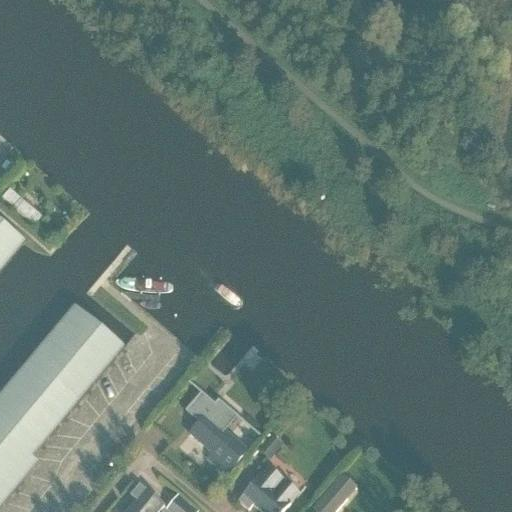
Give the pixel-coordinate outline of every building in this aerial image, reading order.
[(17,183),(9,193),(45,219),(52,209),(17,183)] [(1,203),(33,230),(40,221),(8,194),(1,203)] [(0,250),(10,259),(23,244),(0,224),(0,250)] [(0,271),(10,259),(0,250),(0,271)] [(74,307),(62,322),(111,364),(124,348),(74,307)] [(50,336),(100,377),(111,364),(62,322),(50,336)] [(39,350),(88,391),(100,377),(50,336),(39,350)] [(27,364),(76,405),(88,391),(39,350),(27,364)] [(15,378),(65,419),(76,405),(27,364),(15,378)] [(4,391),(53,433),(65,419),(15,378),(4,391)] [(0,396),(0,411),(42,447),(53,433),(4,391),(0,396)] [(185,413),(198,425),(189,436),(211,454),(206,459),(226,477),(247,453),(224,433),(237,418),(236,417),(232,422),(201,394),(185,413)] [(0,433),(31,459),(42,447),(0,411),(0,433)] [(0,473),(16,487),(36,463),(0,433),(0,473)] [(282,447),(270,437),(257,452),(269,463),(282,447)] [(238,502),(248,511),(252,507),(258,511),(284,511),(291,504),(299,495),(267,468),(259,478),(238,502)] [(0,505),(16,487),(0,473),(0,505)] [(339,511),(358,490),(342,476),(314,510),(316,511),(339,511)] [(159,511),(164,507),(139,487),(130,497),(136,502),(127,511),(159,511)] [(165,511),(166,511),(192,511),(176,498),(165,511)]
